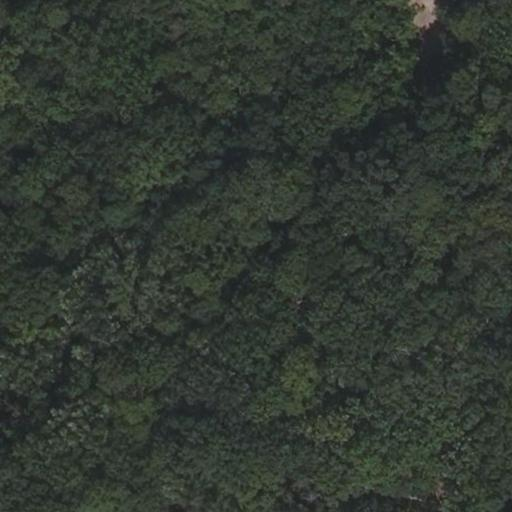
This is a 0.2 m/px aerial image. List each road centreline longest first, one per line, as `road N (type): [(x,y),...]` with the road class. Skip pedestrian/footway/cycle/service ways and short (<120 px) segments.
road 1 (track): [(0,427),(105,376),(259,269),(436,93)]
road 2 (track): [(414,0),(436,93),(471,364),(470,469),(461,511)]
